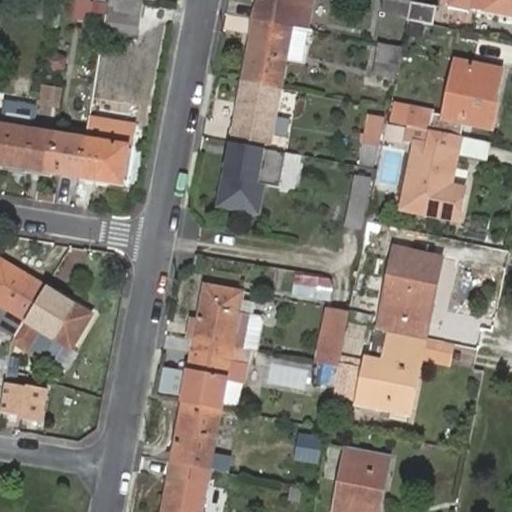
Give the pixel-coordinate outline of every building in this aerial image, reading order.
[(145,1),(139,0),(117,0),(114,16),(141,21),(145,1)] [(295,29),(299,0),(261,0),(260,5),(266,6),(263,23),(295,29)] [(317,0),(299,0),(295,29),(290,53),(289,61),(305,63),(317,0)] [(470,0),(455,0),(454,8),(468,11),(469,6),(470,0)] [(511,0),(470,0),(469,6),(511,15),(511,0)] [(257,21),(263,23),(266,6),(260,5),(257,21)] [(141,21),(114,16),(112,35),(138,39),(141,21)] [(260,42),(263,23),(257,21),(253,41),(260,42)] [(290,53),(295,29),(263,23),(260,42),(253,41),(246,83),(283,90),(289,61),(290,53)] [(396,80),(403,50),(379,45),(372,75),(396,80)] [(47,68),(61,71),(65,54),(51,50),(47,68)] [(416,112),(413,125),(431,129),(463,135),(471,137),(473,124),(485,126),(490,104),(497,105),(503,73),(460,64),(450,115),(431,111),(430,115),(416,112)] [(38,83),(33,117),(53,120),(58,86),(38,83)] [(272,152),(283,90),(246,83),(237,129),(243,130),(240,146),(272,152)] [(490,104),(485,126),(492,127),(497,105),(490,104)] [(361,165),(377,168),(387,117),(371,115),(361,165)] [(35,131),(0,124),(0,163),(29,169),(35,131)] [(431,129),(413,125),(411,138),(418,140),(406,196),(449,205),(453,184),(447,184),(451,166),(457,167),(463,135),(431,129)] [(237,129),(234,145),(240,146),(243,130),(237,129)] [(85,139),(35,131),(29,169),(79,177),(85,139)] [(131,148),(85,139),(79,177),(125,185),(131,148)] [(270,162),(272,152),(240,146),(234,145),(223,206),(261,212),(266,184),(281,187),(285,164),(270,162)] [(287,188),(293,157),(272,152),(270,162),(285,164),(281,187),(287,188)] [(447,184),(453,184),(457,167),(451,166),(447,184)] [(353,198),(368,201),(373,177),(357,175),(353,198)] [(353,198),(347,228),(362,230),(368,201),(353,198)] [(396,331),(428,338),(433,310),(444,259),(397,250),(384,312),(399,316),(396,331)] [(0,303),(27,320),(46,290),(28,279),(31,277),(3,260),(0,264),(0,303)] [(335,279),(301,272),(297,292),(330,299),(335,279)] [(46,290),(48,287),(31,277),(28,279),(46,290)] [(205,319),(201,340),(244,349),(247,331),(238,330),(242,312),(246,293),(208,286),(201,318),(205,319)] [(93,315),(48,287),(46,290),(27,320),(15,339),(14,340),(31,350),(43,330),(73,349),(93,315)] [(27,320),(0,303),(0,329),(15,339),(27,320)] [(341,370),(352,314),(333,311),(321,366),(341,370)] [(262,316),(242,312),(238,330),(247,331),(244,349),(254,351),(259,352),(265,321),(262,316)] [(384,312),(381,328),(393,331),(396,331),(399,316),(384,312)] [(424,354),(428,338),(396,331),(393,331),(386,363),(370,359),(362,397),(414,407),(421,370),(402,366),(403,361),(409,361),(411,351),(424,354)] [(186,401),(224,409),(232,365),(240,366),(244,349),(201,340),(198,359),(194,358),(186,401)] [(251,368),(254,351),(244,349),(240,366),(251,368)] [(402,366),(421,370),(424,354),(411,351),(409,361),(403,361),(402,366)] [(266,385),(307,388),(308,367),(268,364),(266,385)] [(337,391),(341,370),(321,366),(317,387),(337,391)] [(5,384),(1,410),(22,414),(21,416),(38,419),(43,390),(5,384)] [(213,470),(224,409),(186,401),(178,443),(183,444),(179,463),(213,470)] [(306,436),(302,457),(317,459),(321,438),(306,436)] [(378,511),(390,455),(354,447),(346,489),(341,487),(339,497),(344,498),(343,505),(338,503),(335,511),(378,511)] [(349,447),(341,487),(346,489),(354,447),(349,447)] [(378,511),(382,511),(393,456),(390,455),(378,511)] [(175,481),(179,463),(175,462),(171,480),(175,481)] [(204,511),(213,470),(179,463),(175,481),(171,480),(164,511),(204,511)] [(292,490),(291,499),(302,501),(303,492),(292,490)]
